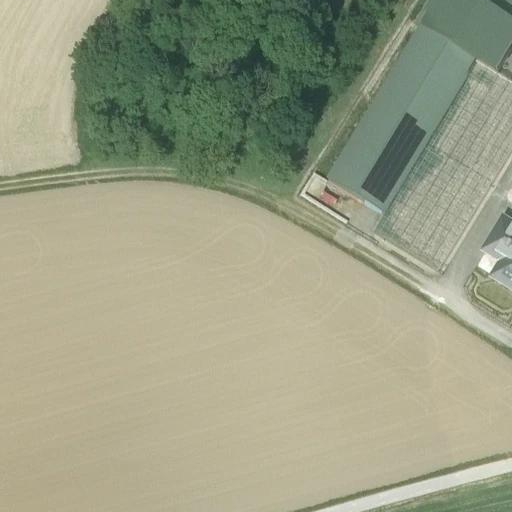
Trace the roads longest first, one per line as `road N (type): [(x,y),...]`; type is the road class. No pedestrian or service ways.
road 1 (track): [(511,347),(240,186),(117,172),(0,190)]
road 2 (track): [(353,511),(511,470)]
road 3 (track): [(439,302),(511,183)]
